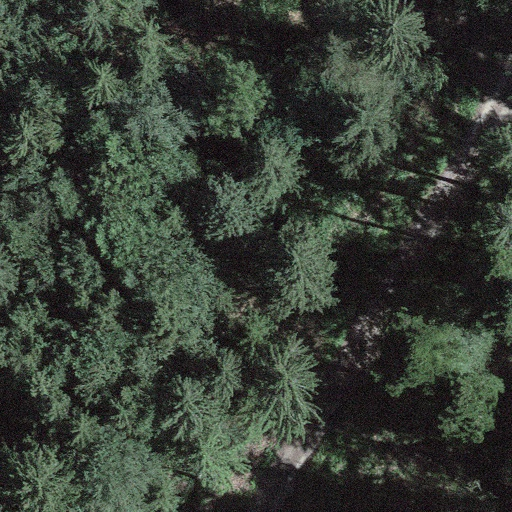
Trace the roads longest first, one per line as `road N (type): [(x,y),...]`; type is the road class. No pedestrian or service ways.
road 1 (track): [(416,146),(246,511)]
road 2 (track): [(355,0),(416,146)]
road 3 (track): [(416,146),(511,65)]
